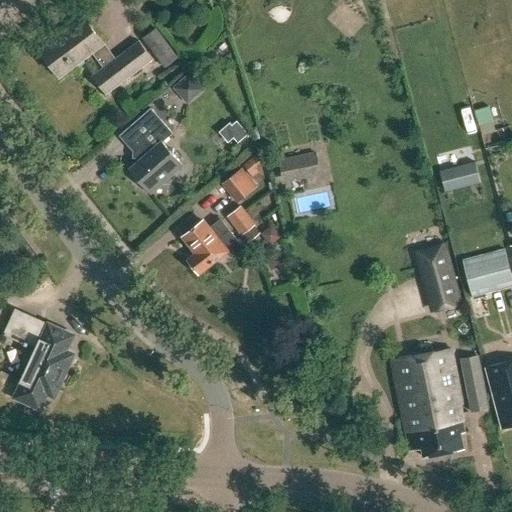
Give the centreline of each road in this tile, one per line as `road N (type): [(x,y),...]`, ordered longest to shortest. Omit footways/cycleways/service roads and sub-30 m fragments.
road 1 (unclassified): [(216,477),(220,422),(204,375),(162,348),(122,307),(0,147)]
road 2 (tertiary): [(440,511),(351,485),(216,477)]
road 3 (tertiary): [(216,477),(0,466)]
